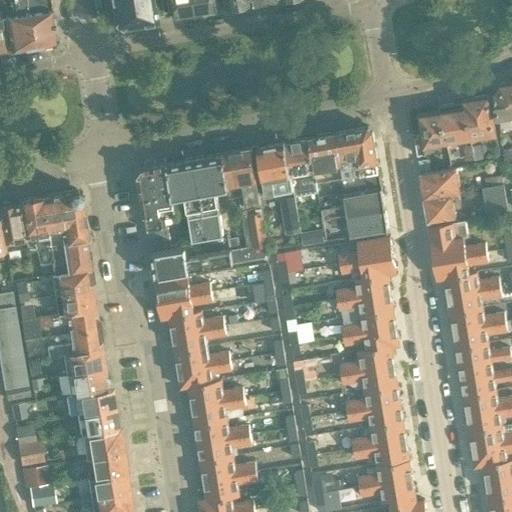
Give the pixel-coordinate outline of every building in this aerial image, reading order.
[(1,0),(3,10),(9,46),(12,48),(23,46),(25,44),(34,42),(34,44),(52,41),(56,35),(54,20),(50,0),(1,0)] [(111,0),(115,21),(121,26),(158,20),(157,16),(163,15),(160,0),(111,0)] [(165,0),(167,11),(172,10),(173,15),(176,15),(180,16),(187,15),(189,12),(192,12),(190,0),(165,0)] [(190,0),(192,12),(195,11),(198,13),(205,12),(207,9),(211,9),(210,3),(215,2),(214,0),(190,0)] [(221,0),(223,9),(243,6),(242,0),(221,0)] [(511,118),(511,80),(499,82),(493,91),(498,120),(511,118)] [(488,94),(463,98),(469,137),(495,133),(488,94)] [(463,101),(439,105),(445,141),(469,137),(463,98),(462,98),(463,101)] [(445,141),(439,105),(438,105),(439,110),(418,113),(421,130),(416,131),(417,135),(414,135),(417,154),(426,153),(425,145),(445,141)] [(369,126),(337,132),(345,176),(344,176),(346,192),(382,186),(380,170),(373,129),(369,126)] [(337,132),(309,137),(316,176),(316,181),(344,176),(345,176),(337,132)] [(309,137),(285,141),(293,186),(294,190),(295,195),(318,192),(316,181),(316,176),(309,137)] [(285,141),(258,146),(266,196),(294,190),(293,186),(285,141)] [(252,147),(224,152),(230,187),(231,196),(234,214),(242,213),(248,246),(246,246),(246,243),(239,244),(242,262),(270,257),(268,245),(261,204),(252,147)] [(224,152),(196,157),(209,237),(224,234),(217,190),(230,187),(224,152)] [(196,157),(168,162),(174,197),(186,195),(194,240),(209,237),(196,157)] [(139,173),(145,215),(151,252),(172,249),(168,227),(167,227),(165,218),(177,216),(174,197),(168,162),(143,166),(139,173)] [(420,173),(424,196),(459,191),(455,167),(420,173)] [(482,188),(486,211),(507,208),(503,184),(482,188)] [(336,207),(322,209),(323,219),(331,217),(348,214),(386,207),(382,186),(346,192),(344,193),(346,205),(336,207)] [(43,195),(42,195),(47,228),(50,243),(54,271),(55,274),(93,267),(81,192),(77,189),(72,190),(43,195)] [(459,191),(424,196),(428,220),(455,216),(451,193),(459,191)] [(42,195),(20,199),(26,238),(27,247),(27,248),(37,246),(40,263),(41,274),(54,271),(50,243),(47,228),(42,195)] [(2,205),(0,204),(0,208),(1,215),(6,249),(7,250),(20,248),(27,247),(26,238),(20,199),(19,199),(19,202),(11,203),(8,201),(4,201),(2,205)] [(348,214),(331,217),(333,226),(349,223),(351,237),(389,230),(386,207),(348,214)] [(466,220),(429,226),(434,260),(487,252),(486,243),(466,246),(464,237),(468,236),(466,220)] [(360,251),(339,254),(341,263),(394,254),(391,236),(358,241),(360,251)] [(238,238),(229,239),(231,249),(234,263),(242,262),(239,244),(238,238)] [(172,249),(151,252),(155,276),(234,263),(231,249),(188,257),(186,246),(172,249)] [(487,252),(434,260),(437,279),(445,277),(470,273),(470,272),(468,264),(489,261),(487,252)] [(394,254),(341,263),(342,272),(362,269),(364,276),(364,277),(389,273),(389,274),(397,273),(394,254)] [(286,260),(278,261),(280,273),(288,272),(286,260)] [(55,274),(51,275),(55,294),(91,288),(90,282),(94,279),(92,268),(93,268),(93,267),(55,274)] [(265,283),(273,282),(271,270),(263,271),(265,283)] [(470,273),(445,277),(448,294),(501,286),(499,276),(479,280),(478,270),(470,272),(470,273)] [(288,272),(280,273),(282,285),(290,284),(288,272)] [(357,287),(337,290),(338,300),(391,291),(389,274),(389,273),(364,277),(364,276),(356,278),(357,287)] [(188,276),(156,281),(159,300),(212,291),(210,282),(190,285),(188,276)] [(267,295),(275,293),(273,282),(265,283),(267,295)] [(501,286),(448,294),(451,312),(483,307),(482,298),(502,295),(501,286)] [(91,288),(55,294),(58,314),(94,308),(91,288)] [(12,290),(0,292),(0,306),(14,304),(12,290)] [(212,291),(159,300),(162,318),(170,317),(194,312),(193,303),(213,300),(212,291)] [(391,291),(338,300),(340,309),(360,306),(362,314),(394,309),(391,291)] [(285,308),(293,306),(291,295),(283,296),(285,308)] [(270,313),(278,311),(276,299),(268,301),(270,313)] [(14,304),(0,306),(0,362),(4,387),(6,387),(28,383),(14,304)] [(285,308),(287,319),(295,318),(293,306),(285,308)] [(483,307),(451,312),(454,329),(507,321),(505,312),(485,315),(483,307)] [(42,317),(38,317),(40,327),(44,326),(68,322),(70,332),(101,327),(100,319),(100,318),(95,315),(94,308),(58,314),(42,317)] [(363,322),(343,326),(344,335),(397,326),(394,309),(362,314),(363,322)] [(194,312),(170,317),(172,334),(225,325),(224,316),(204,319),(202,310),(194,312)] [(281,329),(279,317),(271,319),(273,331),(281,329)] [(507,321),(454,329),(456,347),(489,342),(488,333),(508,330),(507,321)] [(225,325),(172,334),(175,351),(208,346),(206,337),(227,334),(225,325)] [(397,326),(344,335),(345,344),(366,341),(367,348),(367,349),(392,345),(392,346),(400,345),(397,326)] [(71,343),(47,347),(49,356),(64,354),(100,348),(99,341),(103,337),(102,336),(101,327),(70,332),(71,343)] [(299,342),(297,330),(289,332),(291,343),(299,342)] [(277,353),(284,352),(283,340),(275,341),(277,353)] [(291,343),(293,355),(301,354),(299,342),(291,343)] [(489,342),(456,347),(459,366),(492,361),(492,360),(511,357),(511,355),(511,347),(490,350),(489,342)] [(361,361),(340,364),(342,374),(395,365),(392,346),(392,345),(367,349),(367,348),(359,349),(361,361)] [(208,346),(175,351),(178,369),(231,360),(230,351),(209,354),(208,346)] [(100,348),(64,354),(67,374),(103,368),(100,348)] [(278,365),(286,364),(284,352),(277,353),(278,365)] [(231,360),(178,369),(181,387),(189,386),(189,385),(214,381),(213,380),(212,372),(233,369),(231,360)] [(492,361),(459,366),(461,376),(464,395),(497,390),(495,381),(511,378),(511,368),(494,371),(492,361)] [(395,365),(342,374),(344,383),(364,380),(365,389),(398,384),(395,365)] [(103,368),(67,374),(71,394),(73,393),(75,393),(110,387),(108,376),(104,374),(103,368)] [(305,381),(303,369),(295,370),(297,382),(305,381)] [(214,381),(189,385),(189,386),(192,405),(245,396),(244,387),(223,390),(221,378),(213,380),(214,381)] [(282,391),(290,389),(288,378),(280,379),(282,391)] [(297,382),(299,394),(307,393),(305,381),(297,382)] [(28,383),(6,387),(8,400),(11,399),(30,396),(28,383)] [(367,399),(347,402),(348,411),(401,402),(398,384),(365,389),(367,399)] [(71,394),(67,394),(70,414),(78,413),(114,407),(111,387),(110,387),(75,393),(73,393),(71,394)] [(292,401),(290,389),(282,391),(284,403),(292,401)] [(497,390),(464,395),(467,412),(511,405),(511,395),(498,398),(497,390)] [(245,396),(192,405),(195,424),(228,419),(226,408),(246,405),(245,396)] [(25,400),(11,403),(14,418),(28,415),(25,400)] [(401,402),(348,411),(350,420),(370,417),(371,426),(404,421),(401,402)] [(309,405),(301,406),(303,418),(311,417),(309,405)] [(511,405),(467,412),(470,430),(502,425),(501,416),(511,414),(511,405)] [(114,407),(78,413),(81,433),(83,433),(117,427),(114,407)] [(294,415),(287,417),(289,429),(296,427),(294,415)] [(303,418),(305,430),(313,429),(311,417),(303,418)] [(228,419),(195,424),(198,442),(251,433),(250,424),(229,427),(228,419)] [(373,436),(353,439),(354,448),(407,440),(404,421),(371,426),(373,436)] [(502,425),(470,430),(473,448),(511,441),(511,431),(504,433),(502,425)] [(117,427),(83,433),(86,454),(86,457),(123,451),(122,447),(119,427),(117,427)] [(296,427),(289,429),(290,440),(298,439),(296,427)] [(251,433),(198,442),(201,461),(234,455),(232,446),(252,443),(251,433)] [(407,440),(354,448),(356,458),(376,454),(377,464),(410,458),(407,440)] [(309,454),(317,453),(315,441),(307,442),(309,454)] [(511,441),(473,448),(476,466),(483,465),(483,464),(508,460),(508,459),(507,452),(511,450),(511,441)] [(42,442),(19,445),(23,464),(45,461),(42,442)] [(301,456),(299,444),(291,445),(293,457),(301,456)] [(123,451),(86,457),(90,477),(88,477),(88,478),(126,471),(123,451)] [(309,454),(310,466),(318,465),(317,453),(309,454)] [(234,455),(201,461),(204,479),(257,471),(256,461),(235,465),(234,455)] [(379,473),(359,476),(360,486),(413,477),(410,458),(377,464),(379,473)] [(508,460),(483,464),(483,465),(486,481),(511,477),(511,458),(508,459),(508,460)] [(46,465),(24,468),(26,486),(49,483),(46,465)] [(295,472),(297,484),(305,482),(303,470),(295,472)] [(126,471),(88,478),(92,497),(128,492),(125,472),(126,472),(126,471)] [(257,471),(204,479),(207,498),(207,499),(232,495),(232,496),(240,495),(238,483),(259,480),(257,471)] [(413,477),(360,486),(362,495),(382,492),(383,500),(384,501),(391,500),(392,500),(392,502),(392,504),(392,505),(394,504),(416,501),(417,501),(417,500),(417,498),(416,496),(413,477)] [(511,477),(486,481),(489,499),(511,495),(511,477)] [(321,480),(313,481),(315,493),(323,492),(321,480)] [(299,495),(307,494),(305,482),(297,484),(299,495)] [(54,484),(30,488),(33,505),(56,502),(54,484)] [(128,492),(92,497),(94,511),(128,511),(131,511),(128,492)] [(323,492),(315,493),(317,505),(325,503),(323,492)] [(207,498),(199,500),(201,511),(238,511),(255,509),(254,500),(233,503),(232,496),(232,495),(207,499),(207,498)] [(511,511),(511,495),(489,499),(490,511),(511,511)] [(393,511),(427,511),(425,499),(417,501),(416,501),(394,504),(392,505),(393,511)] [(309,511),(308,501),(300,502),(301,511),(309,511)]
